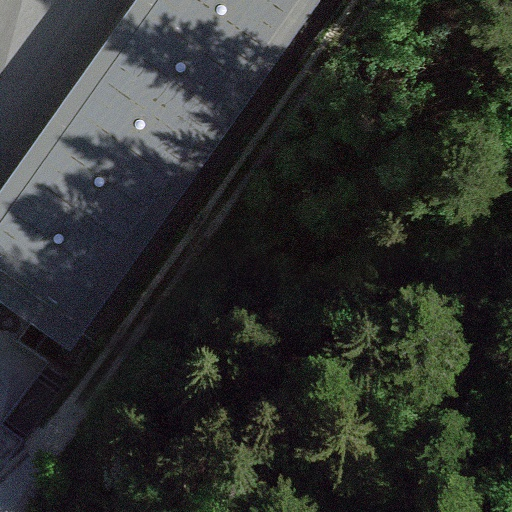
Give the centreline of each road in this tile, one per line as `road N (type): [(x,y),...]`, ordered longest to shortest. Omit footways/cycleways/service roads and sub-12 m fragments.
road 1 (unclassified): [(0,107),(72,0)]
road 2 (unclassified): [(26,511),(100,417)]
